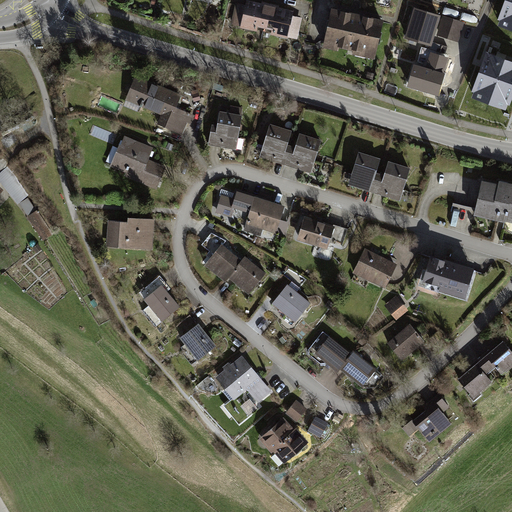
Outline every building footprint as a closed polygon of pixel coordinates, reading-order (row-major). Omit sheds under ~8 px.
[(245,0),(239,27),(263,32),(269,5),(248,0),(245,0)] [(511,0),(505,0),(498,19),(500,20),(498,26),(511,30),(511,0)] [(293,10),(269,5),(263,32),(286,37),(287,36),(291,16),(293,10)] [(382,19),(330,7),(321,46),(373,58),(382,19)] [(441,15),(413,7),(404,38),(431,46),(441,15)] [(302,18),(291,16),(287,36),(297,39),(302,18)] [(464,22),(443,16),(437,36),(458,42),(464,22)] [(511,99),(511,61),(486,52),(472,91),(474,92),(472,98),(506,110),(508,104),(510,105),(511,99)] [(448,59),(431,53),(426,67),(414,64),(407,87),(438,96),(445,73),(444,73),(448,59)] [(179,95),(134,76),(124,97),(158,112),(153,124),(180,135),(186,122),(191,124),(194,116),(174,107),(179,95)] [(241,113),(218,109),(214,131),(209,130),(207,143),(235,148),(241,113)] [(284,165),(291,142),(287,140),(290,129),(267,122),(257,156),(284,165)] [(291,142),(284,165),(309,173),(319,139),(298,133),(295,143),(291,142)] [(153,148),(124,136),(120,145),(118,145),(109,166),(125,173),(124,176),(156,189),(165,167),(148,160),(153,148)] [(373,192),(380,170),(376,169),(380,158),(357,151),(347,183),(373,192)] [(380,170),(373,192),(398,200),(409,166),(388,160),(384,171),(380,170)] [(511,183),(483,178),(476,212),(511,219),(511,183)] [(284,206),(253,195),(245,221),(275,232),(284,206)] [(38,210),(29,216),(44,240),(53,234),(38,210)] [(334,225),(303,216),(296,238),(326,248),(334,225)] [(126,222),(107,221),(106,247),(152,250),(154,220),(126,218),(126,222)] [(212,234),(203,245),(210,250),(219,239),(212,234)] [(223,278),(227,273),(239,257),(219,241),(203,262),(223,278)] [(397,264),(365,249),(353,273),(385,289),(397,264)] [(242,253),(239,257),(227,273),(248,290),(264,270),(242,253)] [(475,270),(431,257),(423,283),(441,288),(439,293),(466,301),(475,270)] [(179,307),(161,285),(143,300),(161,322),(179,307)] [(310,304),(287,286),(273,304),(295,322),(310,304)] [(396,296),(384,306),(396,320),(408,311),(396,296)] [(216,347),(198,324),(179,339),(197,362),(216,347)] [(410,324),(387,343),(402,361),(425,342),(410,324)] [(334,370),(338,365),(348,352),(326,334),(312,351),(334,370)] [(511,353),(501,339),(480,356),(489,368),(494,365),(498,371),(511,360),(511,353)] [(351,348),(348,352),(338,365),(361,384),(374,367),(351,348)] [(224,370),(215,378),(233,400),(246,390),(258,404),(272,392),(241,356),(230,365),(228,363),(222,368),(224,370)] [(485,372),(489,368),(480,356),(456,375),(471,394),(490,379),(485,372)] [(425,408),(411,419),(427,439),(449,422),(440,411),(448,405),(437,391),(422,404),(425,408)] [(296,400),(285,414),(296,422),(307,409),(296,400)] [(328,423),(316,416),(308,431),(320,438),(328,423)] [(281,441),(294,430),(283,418),(258,440),(271,454),(273,452),(283,443),(281,441)] [(283,443),(273,452),(284,464),(308,443),(296,428),(294,430),(281,441),(283,443)]
